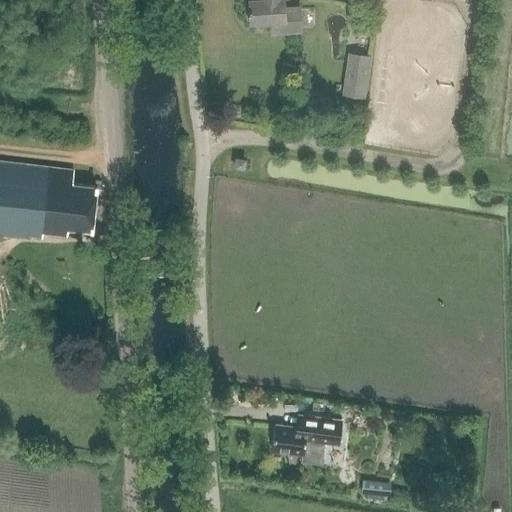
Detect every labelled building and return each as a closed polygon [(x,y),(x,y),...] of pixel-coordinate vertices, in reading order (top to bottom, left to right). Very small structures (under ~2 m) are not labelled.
[(247,0),(249,24),(253,24),(253,27),(265,26),(265,23),(271,23),(271,35),(301,33),(300,8),(284,9),(283,0),(247,0)] [(347,68),(344,97),(363,99),(366,70),(347,68)] [(243,160),(234,159),(233,167),(242,168),(243,160)] [(0,235),(32,239),(32,236),(43,237),(44,232),(68,235),(69,228),(93,231),(98,186),(74,184),(75,170),(0,161),(0,235)] [(275,426),(272,453),(303,456),(302,462),(319,464),(322,443),(336,445),(339,421),(307,417),(305,430),(275,426)] [(411,420),(388,418),(388,424),(411,426),(411,420)] [(361,493),(367,493),(389,496),(391,483),(363,480),(361,493)]
